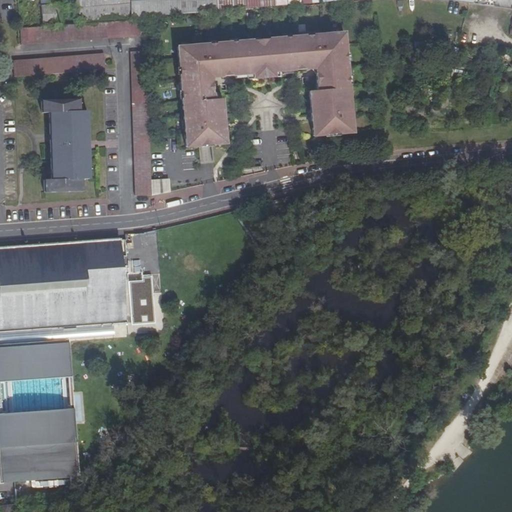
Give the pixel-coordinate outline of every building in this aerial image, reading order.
[(72,0),(74,22),(319,4),(318,0),(72,0)] [(37,26),(55,24),(54,6),(44,7),(36,7),(37,26)] [(20,30),(21,46),(148,36),(148,20),(20,30)] [(353,134),(345,34),(276,40),(276,42),(248,44),(248,42),(178,48),(187,148),(226,145),(223,100),(215,101),(213,85),(216,78),(247,76),(280,73),(313,70),(317,76),(318,92),(310,93),(314,138),(353,134)] [(132,52),(135,196),(152,195),(149,52),(132,52)] [(105,67),(105,55),(13,61),(14,74),(105,67)] [(14,78),(106,71),(105,67),(14,74),(14,78)] [(44,179),(44,190),(82,190),(82,178),(91,178),(90,149),(90,137),(89,110),(80,109),(80,98),(42,98),(42,111),(50,111),(51,178),(44,179)] [(213,162),(212,149),(199,149),(200,162),(213,162)] [(416,327),(411,342),(420,345),(426,330),(416,327)] [(0,511),(14,511),(17,502),(0,504),(0,511)]
